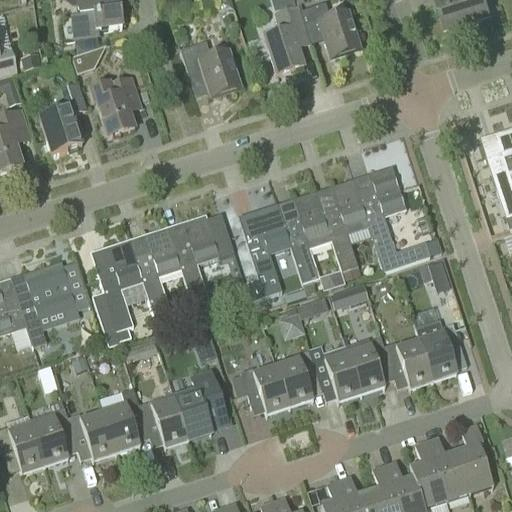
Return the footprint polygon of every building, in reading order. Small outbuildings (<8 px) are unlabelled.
[(75,60),(97,53),(96,43),(98,43),(97,35),(116,33),(114,17),(118,16),(116,2),(96,5),(94,0),(74,0),(78,23),(70,24),(71,46),(73,46),(75,60)] [(431,0),(444,36),(488,22),(480,0),(431,0)] [(298,16),(304,34),(307,43),(321,38),(329,63),(358,54),(346,18),(329,23),(324,8),(298,16)] [(290,38),(304,34),(297,14),(274,21),(280,37),(263,44),(275,81),(301,72),(290,38)] [(132,60),(142,57),(138,43),(122,47),(132,60)] [(209,62),(204,46),(178,55),(187,82),(202,77),(210,102),(238,93),(226,57),(209,62)] [(0,56),(0,79),(13,76),(8,55),(0,56)] [(22,77),(39,73),(36,59),(19,63),(22,77)] [(19,108),(12,82),(0,85),(0,96),(3,96),(8,112),(19,108)] [(137,107),(129,83),(111,89),(110,85),(86,93),(90,108),(94,107),(106,142),(133,133),(125,111),(137,107)] [(50,161),(80,151),(70,120),(83,115),(75,91),(57,97),(63,116),(38,124),(50,161)] [(0,177),(20,171),(13,149),(28,145),(18,115),(0,121),(0,177)] [(502,156),(486,162),(510,236),(511,234),(511,182),(511,180),(511,179),(511,132),(496,138),(502,156)] [(373,199),(357,203),(367,232),(370,243),(377,264),(381,278),(396,272),(440,258),(436,245),(394,259),(382,222),(404,215),(390,173),(367,180),(373,199)] [(335,211),(320,215),(330,247),(340,277),(356,272),(349,250),(345,239),(367,232),(357,203),(351,185),(329,192),(335,211)] [(297,223),(281,228),(289,252),(301,289),(319,284),(309,254),(330,247),(320,215),(314,197),(291,205),(297,223)] [(258,233),(242,238),(258,286),(244,291),(249,306),(263,302),(280,296),(268,259),(289,252),(281,228),(276,210),(253,217),(258,233)] [(178,229),(166,233),(180,277),(192,313),(199,311),(208,308),(197,271),(218,264),(233,259),(221,219),(206,223),(205,220),(178,229)] [(150,260),(135,265),(143,289),(148,305),(154,325),(171,320),(159,284),(180,277),(166,233),(146,239),(144,240),(150,260)] [(102,299),(91,303),(103,342),(115,338),(119,348),(130,344),(127,334),(132,332),(126,312),(121,296),(143,289),(135,265),(128,245),(105,253),(112,272),(96,277),(102,299)] [(31,310),(19,314),(25,333),(32,354),(45,350),(39,329),(76,317),(60,267),(23,279),(22,279),(31,310)] [(429,271),(418,274),(422,287),(430,285),(445,280),(441,267),(429,271)] [(328,301),(334,316),(369,304),(364,289),(328,301)] [(0,298),(0,341),(9,338),(25,333),(19,314),(6,318),(0,298)] [(295,313),(299,325),(312,321),(308,309),(295,313)] [(417,344),(431,388),(455,381),(449,362),(460,359),(450,330),(440,333),(438,326),(414,334),(417,345),(417,344)] [(179,336),(183,349),(192,347),(195,345),(194,340),(191,332),(179,336)] [(417,344),(417,345),(395,351),(394,348),(382,352),(379,342),(379,343),(391,380),(402,377),(408,396),(431,388),(417,344)] [(390,381),(391,380),(379,343),(366,347),(367,351),(346,358),(359,401),(383,393),(377,374),(387,371),(390,381)] [(359,401),(346,358),(324,365),(319,351),(307,356),(316,384),(319,394),(330,390),(336,408),(359,401)] [(306,387),(316,384),(307,356),(295,359),(297,365),(275,373),(288,415),(312,407),(306,387)] [(240,382),(230,385),(236,404),(246,400),(247,406),(258,402),(264,422),(288,415),(275,373),(253,379),(251,374),(238,378),(240,382)] [(193,393),(172,399),(174,404),(173,404),(187,448),(210,440),(209,435),(208,432),(219,428),(215,417),(206,389),(193,393)] [(146,439),(137,411),(132,394),(120,398),(123,410),(101,417),(115,460),(138,452),(132,434),(143,430),(146,439)] [(173,404),(174,404),(172,399),(149,407),(137,411),(146,439),(157,436),(163,455),(187,448),(173,404)] [(76,451),(67,423),(64,414),(50,419),(52,424),(30,431),(44,473),(67,465),(61,445),(72,441),(75,451),(76,451)] [(92,467),(115,460),(101,417),(80,423),(79,419),(67,423),(76,451),(86,448),(92,467)] [(20,480),(44,473),(30,431),(8,438),(6,432),(0,434),(0,456),(2,464),(14,460),(20,480)] [(453,459),(467,501),(491,494),(481,461),(484,460),(475,431),(458,437),(464,456),(453,459)] [(467,501),(453,459),(443,462),(437,444),(425,448),(444,509),(467,501)] [(420,511),(433,511),(444,509),(425,448),(413,452),(419,470),(408,473),(420,511)] [(420,511),(408,473),(411,483),(401,487),(395,467),(383,471),(395,511),(420,511)] [(370,511),(395,511),(383,471),(371,475),(377,494),(366,498),(370,511)] [(349,481),(336,486),(344,511),(370,511),(366,498),(355,501),(349,481)] [(331,508),(320,511),(344,511),(336,486),(325,490),(331,508)] [(271,507),(272,511),(285,511),(283,503),(271,507)]
